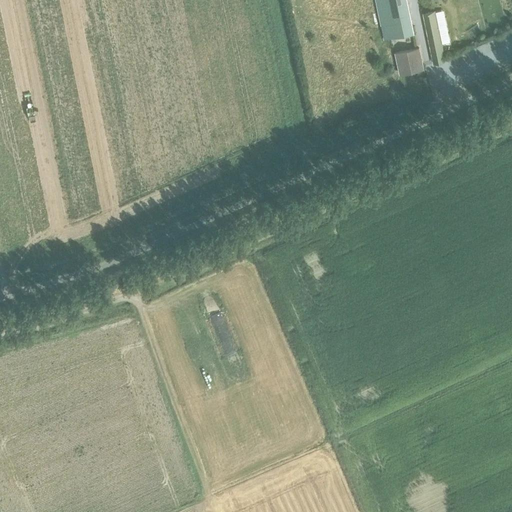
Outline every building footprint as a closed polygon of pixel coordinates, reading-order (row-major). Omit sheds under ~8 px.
[(375,0),(384,39),(413,33),(405,0),(375,0)] [(423,13),(433,63),(443,61),(433,11),(423,13)] [(395,52),(400,74),(423,69),(418,48),(395,52)] [(199,358),(212,353),(198,318),(185,323),(199,358)] [(221,375),(210,379),(216,392),(226,388),(221,375)]
